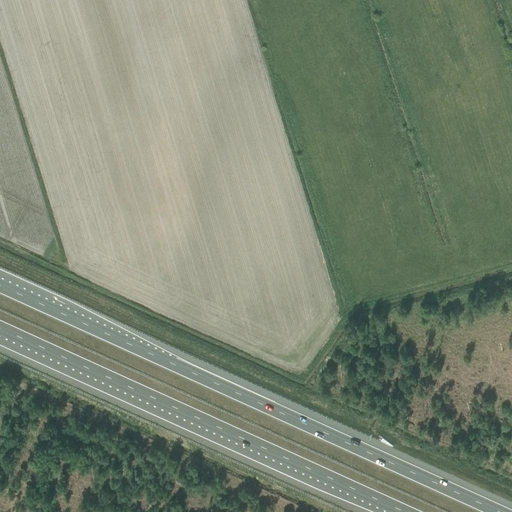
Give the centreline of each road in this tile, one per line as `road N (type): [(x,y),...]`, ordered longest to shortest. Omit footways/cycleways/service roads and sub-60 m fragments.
road 1 (motorway): [(504,511),(0,286)]
road 2 (motorway): [(0,328),(408,511)]
